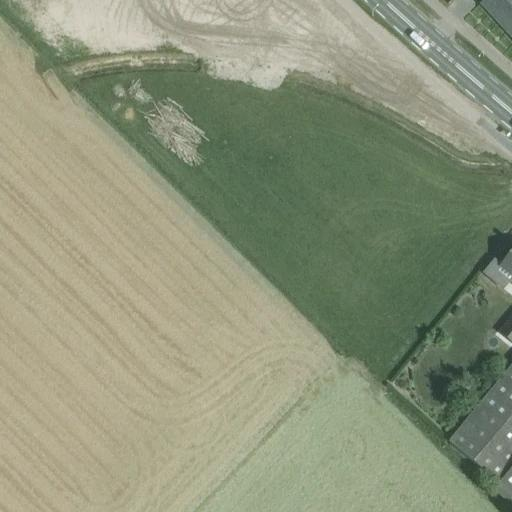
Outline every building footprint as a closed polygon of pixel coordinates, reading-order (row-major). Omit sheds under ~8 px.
[(511,0),(485,0),(481,4),(511,38),(511,0)] [(511,254),(504,264),(498,259),(485,274),(506,290),(511,283),(511,254)] [(511,321),(501,335),(511,344),(511,321)] [(511,368),(450,443),(502,487),(511,475),(511,368)] [(511,475),(502,487),(498,493),(511,504),(511,475)]
